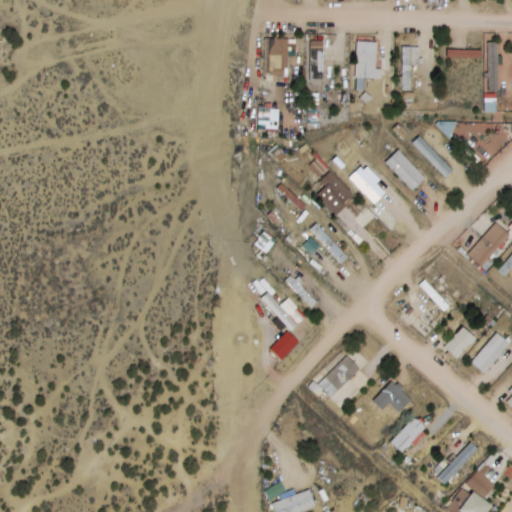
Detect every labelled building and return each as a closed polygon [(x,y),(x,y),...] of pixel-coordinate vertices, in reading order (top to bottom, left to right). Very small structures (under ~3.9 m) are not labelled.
[(267,74),(283,74),(283,38),(267,38),(267,74)] [(422,65),(422,46),(405,46),(405,80),(414,80),(414,65),(422,65)] [(387,163),(415,191),(429,177),(401,149),(387,163)] [(356,195),(337,176),(318,195),(338,214),(356,195)] [(470,254),(488,270),(495,262),(493,260),(511,238),(511,235),(498,223),(470,254)] [(511,269),(511,255),(500,269),(507,275),(511,269)] [(452,304),(434,286),(428,291),(447,310),(452,304)] [(478,338),(465,326),(445,347),(458,359),(478,338)] [(471,361),(485,374),(511,344),(498,331),(471,361)] [(319,383),(342,407),(364,387),(354,377),(369,363),(356,349),(319,383)] [(414,399),(394,380),(373,401),(384,411),(391,403),(400,412),(414,399)] [(427,427),(416,416),(391,441),(402,452),(427,427)] [(450,482),(480,450),(472,443),(442,475),(450,482)] [(447,509),(450,511),(487,511),(499,497),(472,477),(447,509)] [(299,511),(316,507),(310,488),(296,493),(294,488),(285,491),(282,483),(265,489),(269,501),(271,501),(274,511),(299,511)]
